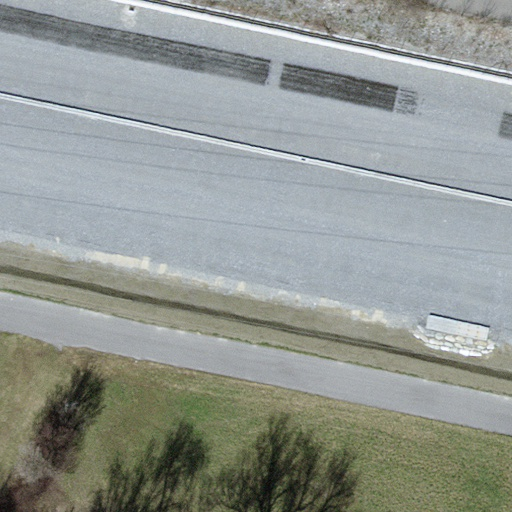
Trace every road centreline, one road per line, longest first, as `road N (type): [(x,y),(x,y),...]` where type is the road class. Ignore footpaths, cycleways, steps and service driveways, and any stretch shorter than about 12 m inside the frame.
road 1 (motorway): [(0,168),(511,283)]
road 2 (motorway): [(511,156),(0,45)]
road 3 (unclassified): [(0,302),(511,410)]
